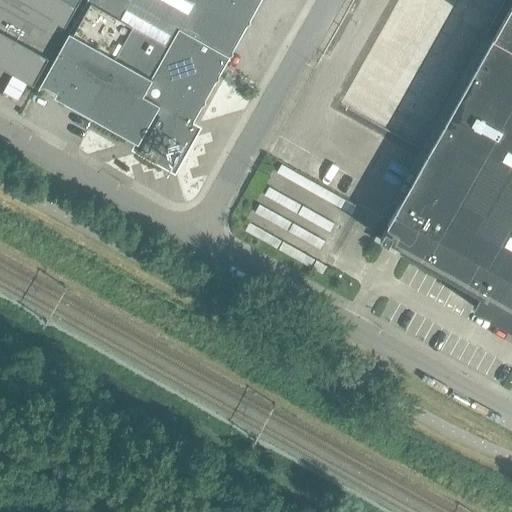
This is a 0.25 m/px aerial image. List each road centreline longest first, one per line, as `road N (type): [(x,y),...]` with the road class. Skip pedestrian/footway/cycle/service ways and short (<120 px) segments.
road 1 (unclassified): [(511,414),(196,240)]
road 2 (unclassified): [(196,240),(331,0)]
road 3 (unclassified): [(196,240),(0,128)]
